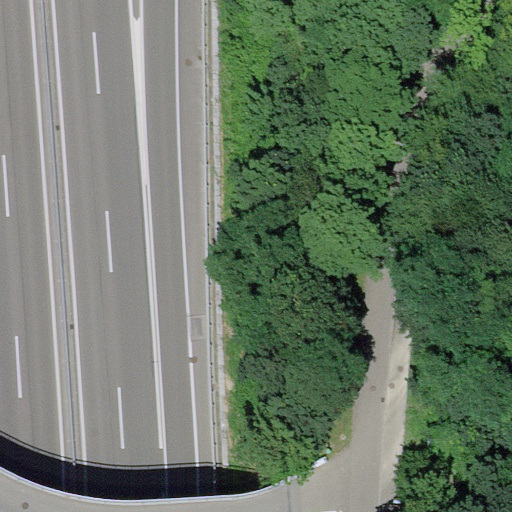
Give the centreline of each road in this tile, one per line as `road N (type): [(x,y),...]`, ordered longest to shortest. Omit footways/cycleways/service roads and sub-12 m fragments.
road 1 (motorway): [(152,511),(175,432),(152,62),(156,0)]
road 2 (motorway): [(130,511),(93,0)]
road 3 (motorway): [(0,120),(25,511)]
